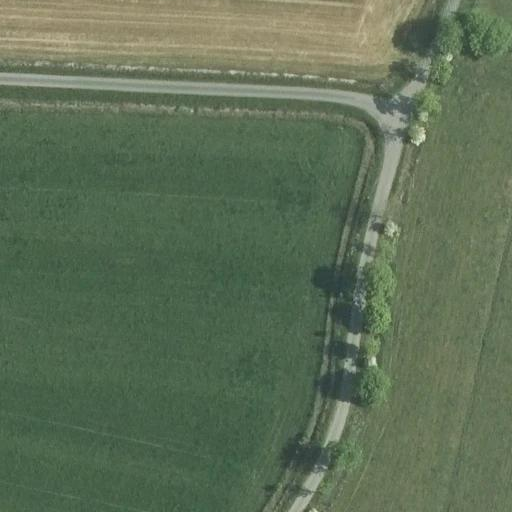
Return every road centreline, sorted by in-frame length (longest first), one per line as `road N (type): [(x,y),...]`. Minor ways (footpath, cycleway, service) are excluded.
road 1 (unclassified): [(400,114),(330,431),(290,511)]
road 2 (unclassified): [(400,114),(0,82)]
road 3 (unclassified): [(441,0),(400,114)]
